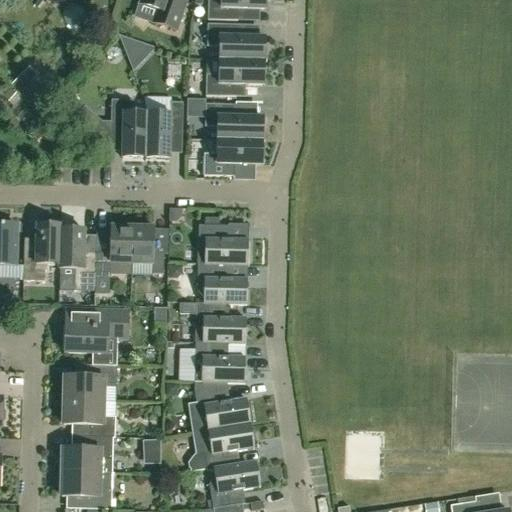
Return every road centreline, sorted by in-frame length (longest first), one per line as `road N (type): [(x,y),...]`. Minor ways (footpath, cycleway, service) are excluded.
road 1 (residential): [(303,511),(275,332),(281,200)]
road 2 (residential): [(0,193),(281,200)]
road 3 (residential): [(281,200),(294,135),(302,0)]
road 4 (residential): [(34,511),(36,354),(25,343),(0,342)]
